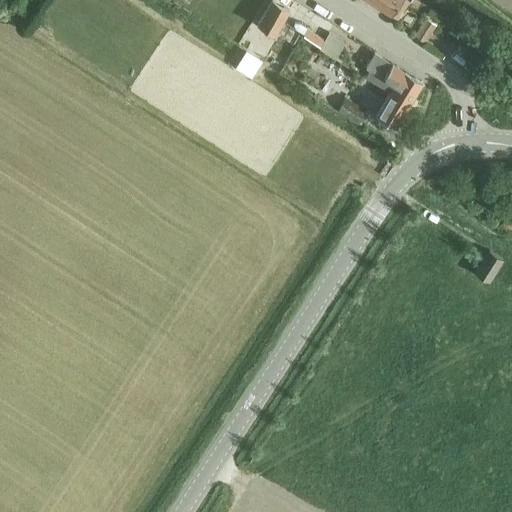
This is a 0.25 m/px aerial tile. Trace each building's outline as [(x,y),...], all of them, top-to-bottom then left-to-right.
[(275,34),(289,10),(272,0),(271,0),(257,23),(275,34)] [(403,10),(409,0),(367,0),(392,15),(397,6),(403,10)] [(425,41),(435,24),(426,18),(416,35),(425,41)] [(335,58),(340,50),(308,28),(303,35),(320,46),(319,47),(335,58)] [(350,57),(362,42),(348,31),(343,38),(329,28),(323,36),(350,57)] [(370,68),(365,75),(392,92),(394,88),(411,100),(422,83),(405,72),(375,53),(367,66),(370,68)] [(367,87),(359,100),(378,112),(377,114),(387,120),(395,125),(411,100),(394,88),(392,92),(386,100),(367,87)] [(358,123),(366,110),(347,98),(338,110),(358,123)] [(511,235),(511,219),(506,215),(498,227),(511,235)] [(489,281),(503,258),(490,250),(476,273),(489,281)]
